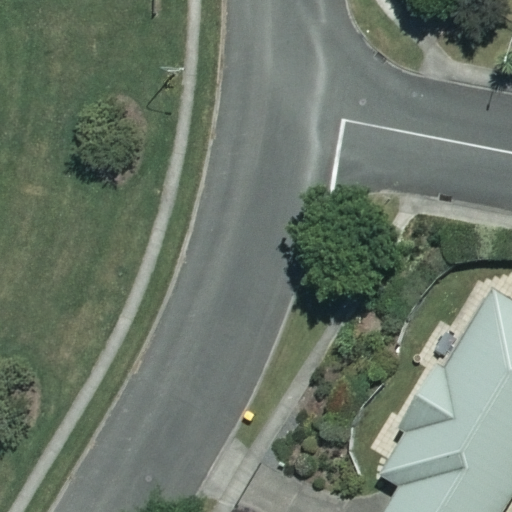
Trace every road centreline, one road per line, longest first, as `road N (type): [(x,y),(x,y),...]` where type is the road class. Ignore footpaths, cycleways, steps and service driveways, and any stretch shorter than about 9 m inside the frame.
road 1 (residential): [(121,511),(179,416),(229,309),(281,108)]
road 2 (residential): [(511,152),(281,108)]
